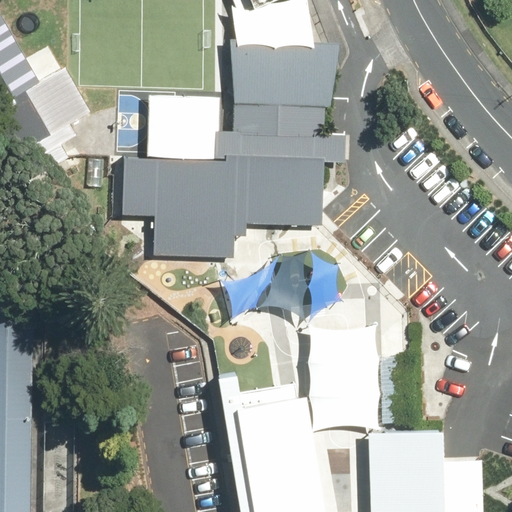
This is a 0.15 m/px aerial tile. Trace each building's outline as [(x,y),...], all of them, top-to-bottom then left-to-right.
[(0,19),(0,119),(34,176),(67,156),(61,146),(77,136),(69,123),(89,112),(49,45),(24,60),(0,19)] [(225,162),(124,160),(123,214),(156,215),(155,256),(236,258),(236,237),(246,237),(246,225),(322,227),(322,213),(323,165),(338,165),(338,137),(323,136),(324,107),(330,107),(340,46),(231,41),(235,105),(234,132),(226,132),(225,162)] [(0,511),(31,511),(36,313),(0,312),(0,511)] [(415,369),(386,370),(386,421),(416,421),(415,369)] [(219,379),(242,511),(483,511),(482,460),(445,461),(444,433),(368,434),(371,511),(332,511),(309,396),(305,396),(297,384),(238,393),(236,376),(219,379)]
